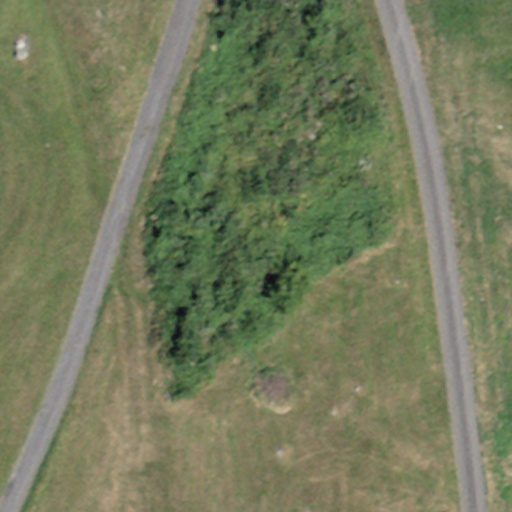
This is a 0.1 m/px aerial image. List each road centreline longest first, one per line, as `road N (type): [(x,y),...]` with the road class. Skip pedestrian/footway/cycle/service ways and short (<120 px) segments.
road 1 (track): [(16,511),(90,318),(191,0)]
road 2 (unclassified): [(390,0),(440,240),(467,511)]
